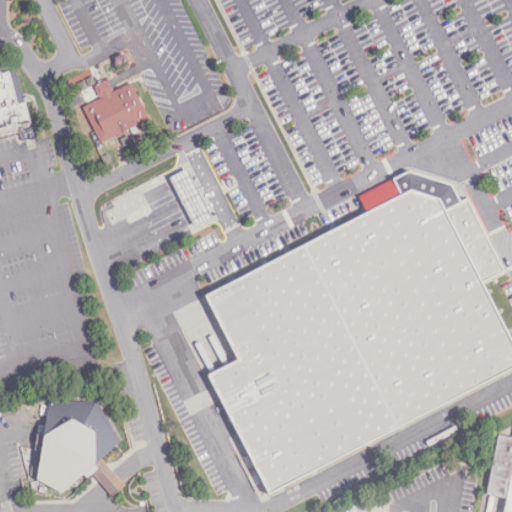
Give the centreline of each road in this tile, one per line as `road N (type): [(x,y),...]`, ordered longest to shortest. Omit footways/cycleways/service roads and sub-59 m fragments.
road 1 (residential): [(511,384),(285,500),(225,511)]
road 2 (residential): [(49,94),(130,348)]
road 3 (residential): [(198,0),(301,211)]
road 4 (residential): [(130,348),(176,511)]
